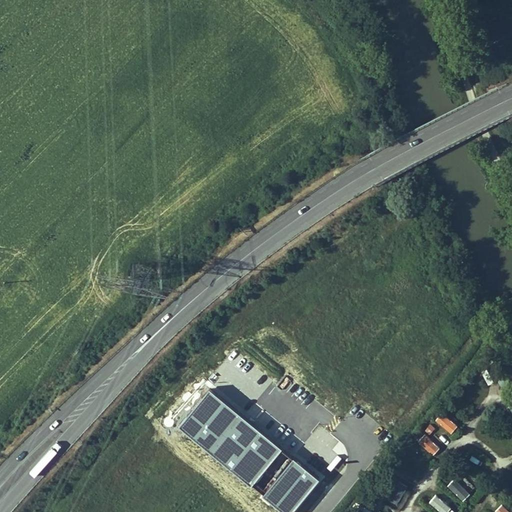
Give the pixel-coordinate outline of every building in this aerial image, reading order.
[(451,433),(458,424),(443,411),(435,420),(451,433)] [(433,454),(440,447),(425,433),(418,440),(433,454)] [(455,477),(448,485),(463,499),(470,492),(455,477)] [(396,507),(408,485),(398,480),(387,502),(396,507)] [(456,511),(436,493),(429,501),(440,511),(456,511)] [(495,511),(511,511),(502,503),(495,511)]
